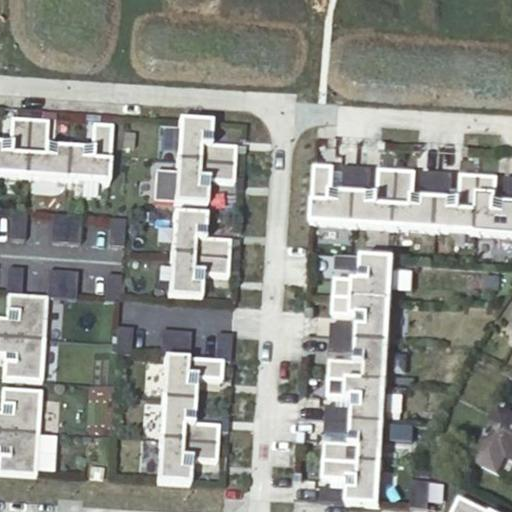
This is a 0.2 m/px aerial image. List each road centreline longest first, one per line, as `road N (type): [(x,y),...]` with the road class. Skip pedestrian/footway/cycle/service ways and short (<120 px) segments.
road 1 (residential): [(256,511),(283,111)]
road 2 (residential): [(283,111),(254,100),(0,83)]
road 3 (residential): [(283,111),(511,124)]
